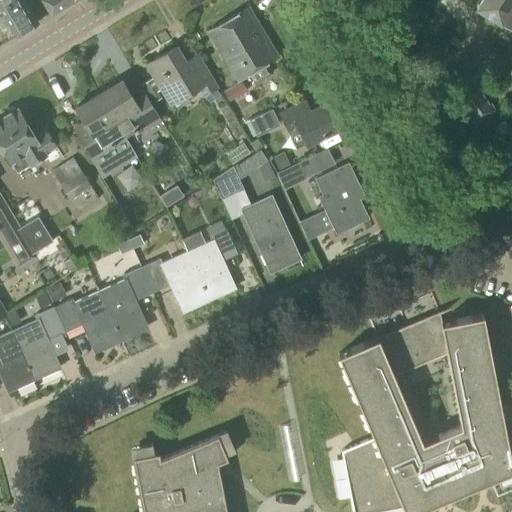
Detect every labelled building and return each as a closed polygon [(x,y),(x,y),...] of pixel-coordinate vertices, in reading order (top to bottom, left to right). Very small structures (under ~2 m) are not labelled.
[(16,35),(38,22),(23,0),(0,0),(0,9),(3,14),(0,15),(0,27),(2,31),(10,26),(16,35)] [(42,0),(50,14),(73,0),(42,0)] [(511,59),(511,0),(480,0),(476,6),(511,29),(511,54),(510,58),(511,59)] [(247,74),(254,84),(272,73),(266,63),(276,56),(264,37),(263,38),(246,10),(209,32),(220,49),(224,47),(230,57),(226,59),(238,79),(247,74)] [(439,30),(435,17),(424,21),(428,34),(439,30)] [(202,62),(198,53),(184,61),(176,46),(146,64),(154,76),(140,85),(152,103),(161,98),(157,91),(161,89),(170,103),(196,87),(202,97),(218,88),(202,62)] [(488,104),(474,81),(476,80),(471,71),(448,85),(473,125),(496,111),(490,102),(488,104)] [(230,103),(247,92),(241,81),(223,92),(230,103)] [(99,95),(124,136),(142,125),(145,131),(161,121),(144,93),(132,100),(121,82),(99,95)] [(104,147),(124,136),(99,95),(77,108),(88,126),(75,134),(92,163),(108,153),(104,147)] [(311,111),(305,99),(278,112),(288,135),(300,129),(307,144),(336,130),(324,104),(311,111)] [(34,136),(17,108),(0,118),(0,148),(10,164),(11,163),(16,172),(29,164),(29,165),(45,155),(45,153),(56,147),(45,129),(34,136)] [(272,108),(249,119),(257,135),(279,124),(272,108)] [(258,167),(265,182),(274,178),(266,161),(267,160),(260,150),(236,166),(244,176),(258,167)] [(278,167),(289,162),(284,150),(273,155),(278,167)] [(97,196),(72,158),(62,165),(59,160),(52,164),(55,169),(50,172),(76,210),(97,196)] [(298,162),(276,173),(284,189),(306,179),(298,162)] [(365,197),(348,162),(314,179),(322,194),(317,197),(335,235),(369,219),(360,199),(365,197)] [(221,199),(243,189),(232,166),(212,180),(221,199)] [(0,228),(5,230),(17,223),(0,194),(0,228)] [(268,267),(297,254),(271,196),(242,210),(268,267)] [(38,216),(25,224),(35,243),(30,246),(34,252),(35,251),(52,241),(38,216)] [(307,225),(313,240),(329,233),(323,219),(307,225)] [(186,251),(207,296),(233,283),(220,254),(233,248),(224,228),(209,236),(211,239),(186,251)] [(128,239),(132,249),(144,244),(139,234),(128,239)] [(121,254),(132,249),(128,239),(116,245),(121,254)] [(179,308),(207,296),(186,251),(161,262),(160,258),(144,265),(153,285),(166,280),(179,308)] [(62,263),(67,271),(75,266),(70,258),(62,263)] [(99,290),(119,335),(146,323),(132,294),(146,288),(137,268),(122,275),(123,279),(99,290)] [(51,302),(66,296),(60,282),(45,288),(51,302)] [(92,348),(119,335),(99,290),(74,302),(72,298),(57,305),(66,325),(78,319),(92,348)] [(45,291),(34,296),(39,309),(50,304),(45,291)] [(11,330),(32,375),(58,363),(45,334),(58,328),(49,308),(34,315),(36,319),(11,330)] [(511,405),(501,407),(483,314),(441,322),(438,311),(337,354),(373,438),(340,451),(352,511),(412,511),(511,469),(511,468),(502,418),(511,416),(511,405)] [(0,378),(4,388),(32,375),(11,330),(0,335),(0,378)] [(226,511),(216,463),(226,459),(216,435),(159,460),(158,453),(132,458),(142,511),(226,511)]
